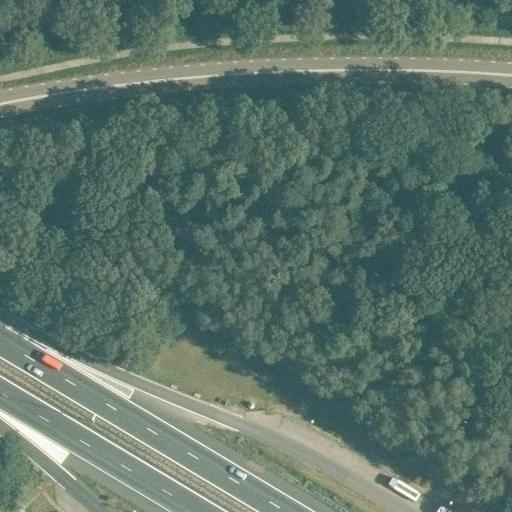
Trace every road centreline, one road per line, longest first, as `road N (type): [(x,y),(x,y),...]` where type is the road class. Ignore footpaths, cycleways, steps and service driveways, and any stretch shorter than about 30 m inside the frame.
road 1 (tertiary): [(511,75),(376,69),(234,76),(0,107)]
road 2 (motorway): [(284,511),(0,341)]
road 3 (motorway): [(220,416),(0,331)]
road 4 (motorway): [(0,393),(197,511)]
